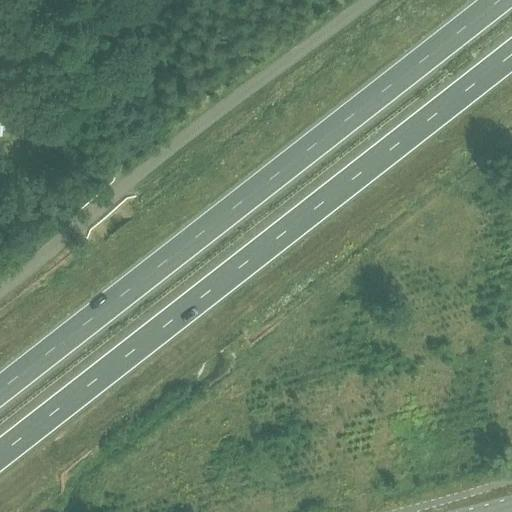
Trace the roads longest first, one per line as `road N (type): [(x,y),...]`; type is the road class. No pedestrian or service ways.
road 1 (trunk): [(0,453),(511,56)]
road 2 (trunk): [(498,0),(0,391)]
road 3 (unclassified): [(0,291),(367,0)]
